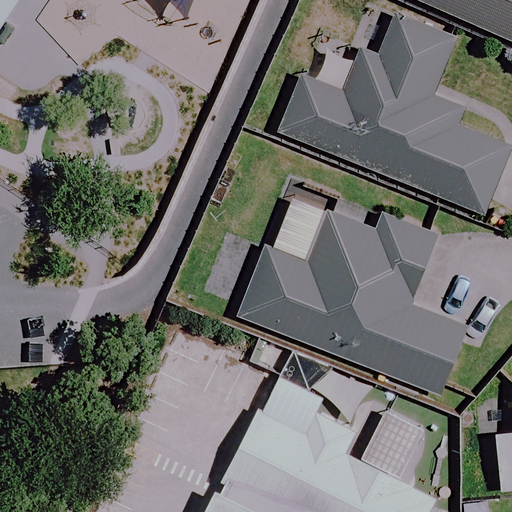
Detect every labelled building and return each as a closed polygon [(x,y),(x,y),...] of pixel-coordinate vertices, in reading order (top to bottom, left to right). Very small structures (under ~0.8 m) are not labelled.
[(0,0),(0,15),(10,0),(0,0)] [(511,0),(423,0),(511,40),(511,0)] [(458,37),(399,13),(382,56),(366,49),(348,93),(306,76),(284,130),(484,212),(511,145),(463,125),(468,111),(433,97),(458,37)] [(381,228),(297,195),(276,249),(267,245),(240,313),(447,395),(473,328),(415,305),(441,241),(384,219),(381,228)] [(433,511),(437,506),(263,409),(205,511),(433,511)] [(511,431),(503,432),(507,488),(511,487),(511,431)]
